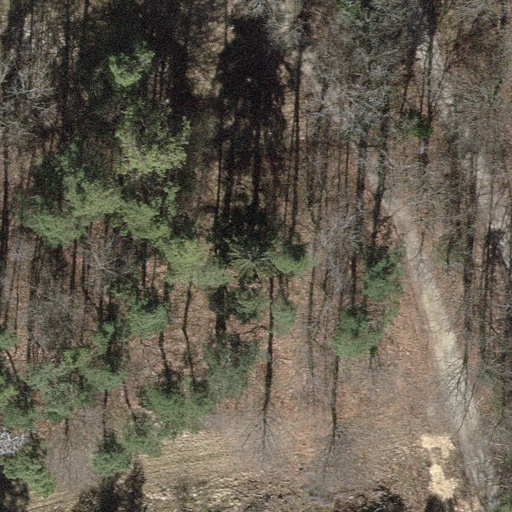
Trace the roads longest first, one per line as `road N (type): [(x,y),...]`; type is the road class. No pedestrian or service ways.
road 1 (track): [(511,507),(424,273),(272,0)]
road 2 (track): [(511,274),(401,0)]
